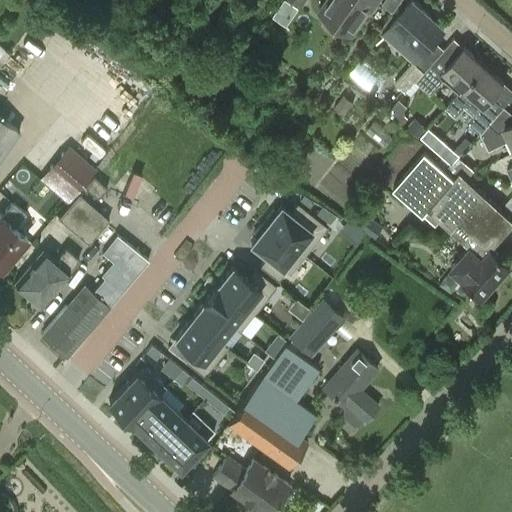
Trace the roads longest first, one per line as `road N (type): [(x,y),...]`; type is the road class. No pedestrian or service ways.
road 1 (residential): [(458,0),(511,46),(511,330),(346,511)]
road 2 (residential): [(48,402),(242,163)]
road 3 (secondary): [(163,511),(48,402)]
